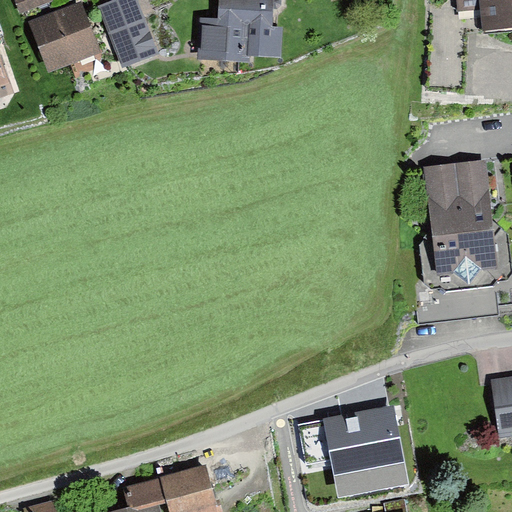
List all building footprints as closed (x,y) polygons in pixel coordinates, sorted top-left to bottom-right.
[(52,0),(13,0),(20,15),(53,2),(52,0)] [(137,0),(118,0),(98,8),(122,70),(159,56),(137,0)] [(217,0),(217,19),(200,18),(197,61),(249,64),(250,59),(281,61),(283,29),(272,29),(274,0),(217,0)] [(511,0),(456,0),(458,13),(481,11),(483,32),(483,37),(511,34),(511,0)] [(82,2),(29,23),(49,74),(101,53),(82,2)] [(427,89),(465,91),(465,32),(483,32),(481,11),(458,13),(432,16),(427,89)] [(0,58),(0,89),(10,86),(0,58)] [(486,162),(424,169),(432,231),(419,247),(424,284),(432,291),(440,290),(446,293),(493,288),(497,281),(508,281),(511,276),(511,264),(508,234),(493,225),(486,162)] [(511,376),(490,380),(499,440),(511,438),(511,376)] [(409,487),(393,409),(299,428),(307,466),(330,461),(338,501),(409,487)] [(207,467),(159,480),(166,506),(168,511),(222,511),(221,508),(217,510),(207,467)] [(128,508),(113,511),(159,511),(158,508),(166,506),(159,480),(123,490),(128,508)] [(406,511),(404,500),(385,504),(386,511),(406,511)] [(55,511),(54,503),(24,511),(55,511)]
